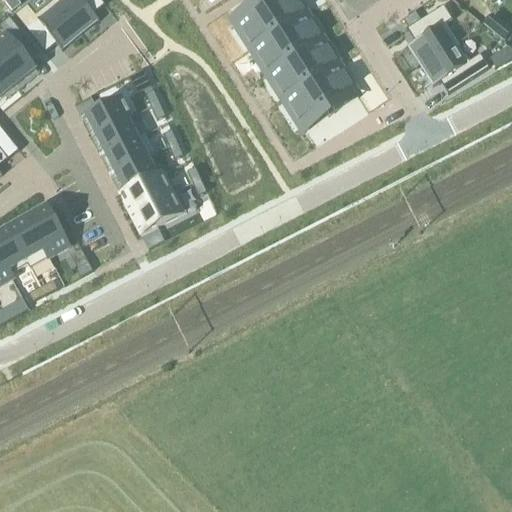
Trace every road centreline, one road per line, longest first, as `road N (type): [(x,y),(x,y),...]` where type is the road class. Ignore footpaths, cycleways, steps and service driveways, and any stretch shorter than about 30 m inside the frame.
road 1 (residential): [(427,141),(0,358)]
road 2 (residential): [(135,41),(50,95),(75,150)]
road 3 (residential): [(385,11),(361,30),(427,141)]
road 4 (residential): [(75,150),(130,257)]
